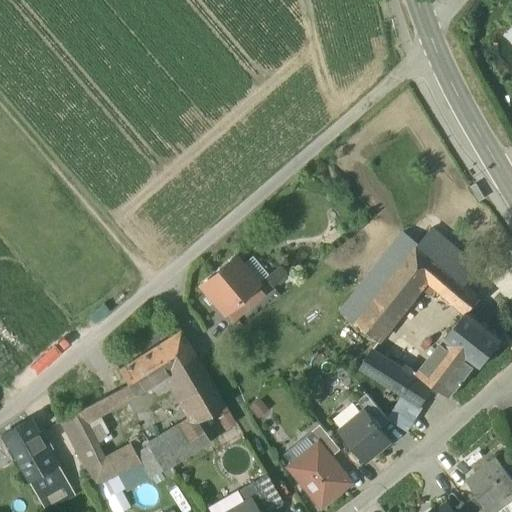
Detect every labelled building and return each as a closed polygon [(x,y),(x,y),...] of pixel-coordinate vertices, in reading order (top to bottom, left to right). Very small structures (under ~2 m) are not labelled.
[(474,268),(429,230),(416,246),(439,266),(460,284),(474,268)] [(373,298),(366,307),(391,327),(427,282),(439,266),(416,246),(415,246),(373,298)] [(257,285),(234,257),(200,286),(223,314),(224,313),(256,286),(257,285)] [(460,284),(439,266),(427,282),(451,302),(463,287),(460,284)] [(256,286),(224,313),(232,321),(263,294),(256,286)] [(479,300),(463,287),(451,302),(465,314),(466,315),(479,300)] [(361,289),(343,311),(354,321),(366,307),(373,298),(361,289)] [(391,327),(366,307),(354,321),(378,343),(391,327)] [(466,315),(465,314),(443,340),(472,364),(478,368),(499,342),(466,315)] [(224,406),(180,331),(165,341),(173,354),(166,358),(174,371),(166,376),(195,421),(196,423),(198,422),(202,420),(224,406)] [(472,364),(443,340),(417,373),(420,376),(433,386),(447,397),(472,364)] [(165,341),(118,370),(127,384),(135,396),(166,376),(174,371),(166,358),(173,354),(165,341)] [(420,376),(417,379),(371,350),(360,369),(420,407),(433,386),(420,376)] [(127,384),(59,420),(93,485),(124,469),(115,453),(104,459),(86,425),(135,396),(127,384)] [(365,394),(357,401),(365,411),(378,426),(386,419),(365,394)] [(378,426),(365,411),(339,432),(365,463),(391,442),(378,426)] [(28,421),(2,436),(28,482),(29,482),(55,467),(55,466),(28,421)] [(200,426),(198,422),(196,423),(195,421),(175,433),(188,455),(210,442),(200,426)] [(340,451),(320,427),(311,434),(318,443),(331,458),(340,451)] [(188,455),(175,433),(163,440),(176,462),(188,455)] [(176,462),(163,440),(149,448),(149,449),(162,471),(176,462)] [(318,443),(287,468),(320,509),(351,483),(331,458),(318,443)] [(162,471),(149,449),(149,448),(147,445),(134,453),(139,462),(148,475),(150,478),(162,471)] [(134,453),(129,446),(115,453),(124,469),(139,462),(134,453)] [(494,511),(511,499),(511,481),(496,460),(465,483),(476,498),(486,511),(494,511)] [(124,469),(93,485),(101,499),(148,475),(139,462),(124,469)] [(55,467),(29,482),(38,497),(63,482),(55,467)] [(266,511),(272,508),(256,480),(235,492),(242,504),(248,501),(254,511),(266,511)] [(63,482),(38,497),(45,509),(70,494),(63,482)] [(486,511),(476,498),(467,504),(469,508),(472,511),(486,511)] [(242,504),(228,511),(254,511),(248,501),(242,504)]
